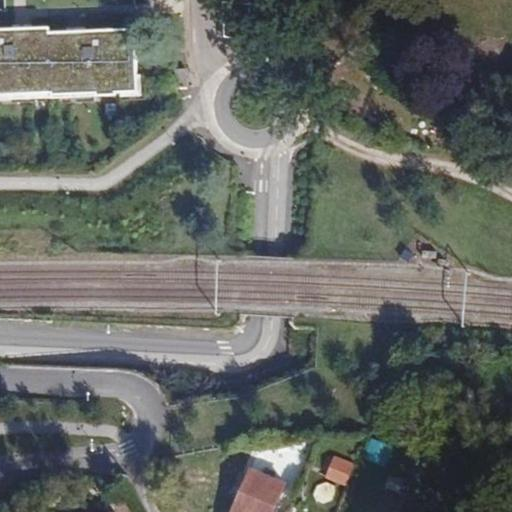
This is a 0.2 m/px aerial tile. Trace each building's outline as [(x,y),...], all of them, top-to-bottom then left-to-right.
[(14,13),(0,13),(0,98),(52,97),(52,99),(97,98),(97,100),(118,100),(117,97),(140,96),(138,34),(52,36),(52,32),(15,33),(14,13)] [(171,108),(180,114),(191,98),(182,92),(171,108)] [(393,449),(373,441),(366,458),(386,466),(393,449)] [(352,465),(336,458),(327,478),(344,485),(352,465)] [(275,511),(287,485),(252,469),(243,490),(236,487),(234,492),(241,495),(233,511),(275,511)] [(386,487),(403,494),(408,483),(391,475),(386,487)]
